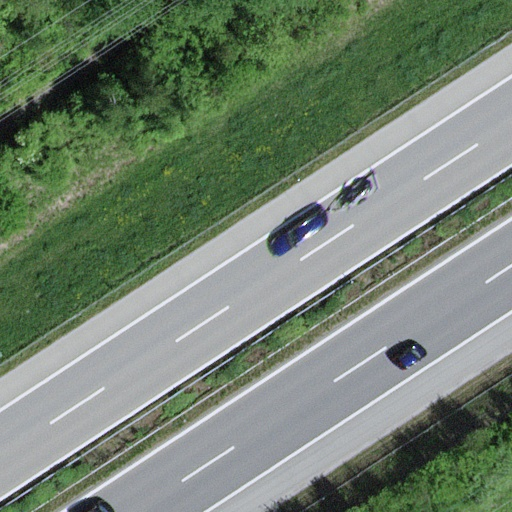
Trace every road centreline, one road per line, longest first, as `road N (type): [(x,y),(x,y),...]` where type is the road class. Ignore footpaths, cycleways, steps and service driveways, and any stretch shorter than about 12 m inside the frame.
road 1 (motorway): [(511,125),(0,461)]
road 2 (motorway): [(142,511),(511,269)]
